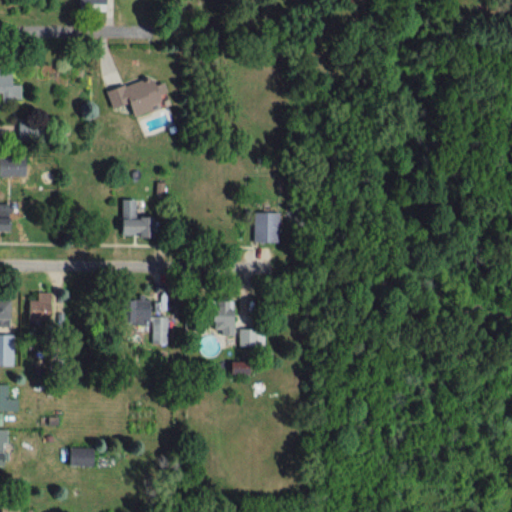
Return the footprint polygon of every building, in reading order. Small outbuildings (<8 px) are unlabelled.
[(17,87),(11,87),(11,69),(0,68),(0,98),(17,99),(17,87)] [(161,83),(150,86),(148,78),(103,91),(109,109),(125,104),(128,116),(167,105),(161,83)] [(0,157),(0,176),(22,176),(22,158),(0,157)] [(117,201),(116,238),(150,238),(150,218),(131,218),(131,201),(117,201)] [(277,213),(251,213),(251,243),(277,243),(277,213)] [(34,301),(26,301),(26,323),(48,323),(48,293),(34,293),(34,301)] [(149,344),(166,345),(166,317),(148,317),(148,300),(117,300),(117,325),(149,325),(149,344)] [(231,300),(206,300),(206,330),(217,330),(217,336),(231,336),(231,300)] [(254,347),(254,329),(235,329),(235,347),(254,347)] [(9,335),(0,334),(0,366),(9,366),(9,335)] [(245,375),(245,363),(226,363),(226,375),(245,375)] [(0,411),(15,411),(15,399),(6,399),(6,385),(0,384),(0,411)] [(91,447),(65,447),(65,466),(91,466),(91,447)]
